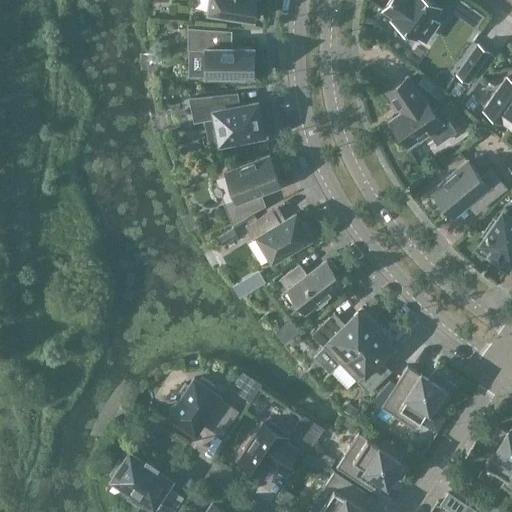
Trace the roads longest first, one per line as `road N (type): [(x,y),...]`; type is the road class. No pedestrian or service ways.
road 1 (unclassified): [(299,0),(298,99),(344,210),(382,261),(501,363)]
road 2 (unclassified): [(511,334),(429,268),(378,206),(346,147),(330,87),(329,0)]
road 3 (residential): [(406,511),(501,363)]
road 4 (residential): [(128,419),(264,511)]
